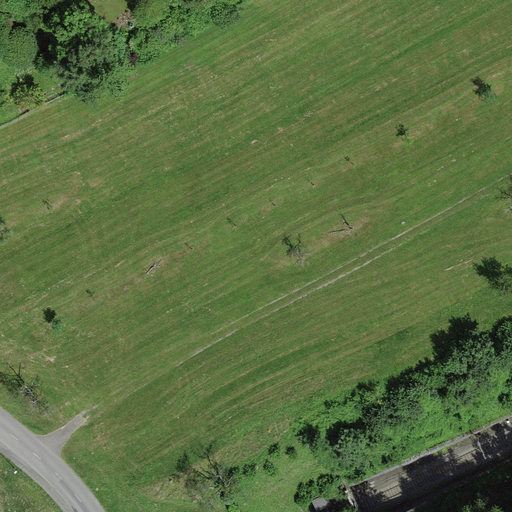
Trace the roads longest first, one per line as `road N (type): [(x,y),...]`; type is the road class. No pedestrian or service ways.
road 1 (track): [(40,457),(130,391),(461,213)]
road 2 (residential): [(0,423),(85,511)]
